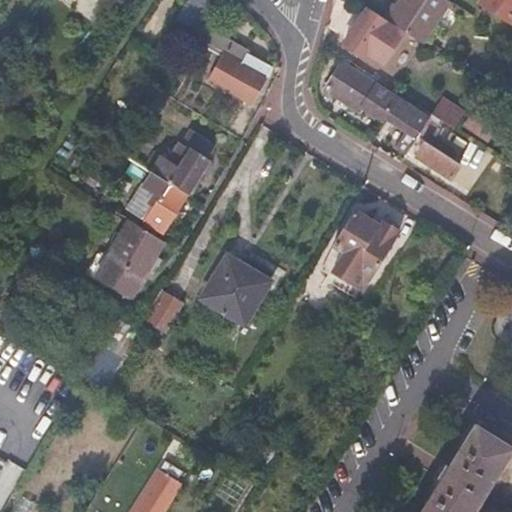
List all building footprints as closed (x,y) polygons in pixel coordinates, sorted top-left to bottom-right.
[(215,0),(193,0),(188,9),(204,19),(215,0)] [(400,0),(388,19),(406,31),(421,42),(448,0),(400,0)] [(511,0),(479,0),(479,1),(511,21),(511,0)] [(385,64),(406,31),(388,19),(368,6),(367,8),(344,44),(364,56),(366,52),(385,64)] [(204,19),(188,9),(180,20),(228,50),(211,78),(252,103),(272,67),(255,56),(256,52),(204,19)] [(358,111),(360,107),(375,85),(340,62),(324,88),(358,111)] [(375,85),(360,107),(380,121),(396,99),(375,85)] [(442,120),(450,109),(436,100),(429,111),(442,120)] [(426,119),(427,118),(406,104),(396,121),(416,135),(426,119)] [(458,114),(450,109),(442,120),(451,125),(458,114)] [(489,143),(497,128),(470,112),(462,127),(489,143)] [(416,135),(408,148),(451,174),(460,160),(425,138),(433,124),(426,119),(416,135)] [(190,130),(214,144),(216,140),(193,125),(190,130)] [(207,156),(214,144),(190,130),(184,139),(181,139),(171,155),(159,148),(148,163),(188,190),(210,159),(207,156)] [(131,152),(113,179),(121,185),(133,169),(147,178),(145,181),(156,188),(151,196),(157,201),(147,216),(162,227),(188,190),(148,163),(131,152)] [(115,207),(101,198),(94,208),(108,217),(115,207)] [(344,281),(378,227),(354,213),(333,246),(344,254),(331,273),(344,281)] [(164,239),(128,216),(93,268),(128,291),(164,239)] [(398,236),(380,223),(378,227),(344,281),(363,292),(398,236)] [(243,324),(268,281),(226,255),(201,297),(243,324)] [(162,329),(180,302),(164,292),(147,319),(162,329)] [(122,348),(135,326),(114,312),(101,334),(122,348)] [(107,382),(121,359),(104,349),(90,372),(107,382)] [(472,511),(511,448),(511,447),(476,425),(452,465),(448,463),(440,476),(443,479),(422,511),(472,511)] [(162,511),(181,483),(162,470),(134,511),(162,511)] [(227,473),(215,496),(236,506),(247,483),(227,473)]
